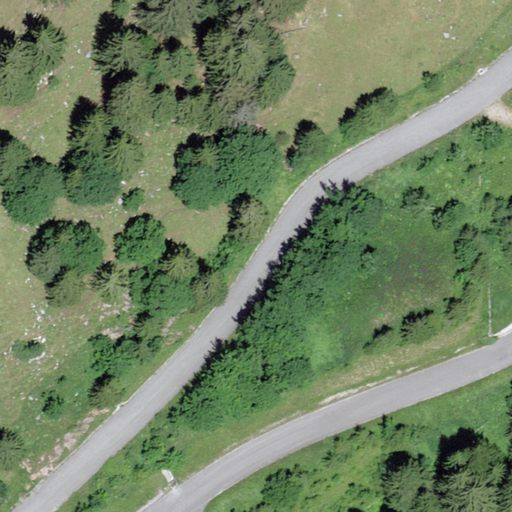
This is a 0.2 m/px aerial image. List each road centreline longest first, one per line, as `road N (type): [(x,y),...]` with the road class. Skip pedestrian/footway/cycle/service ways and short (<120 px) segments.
road 1 (unclassified): [(511,68),(310,195),(227,314),(34,511)]
road 2 (unclassified): [(511,348),(276,442),(176,511)]
